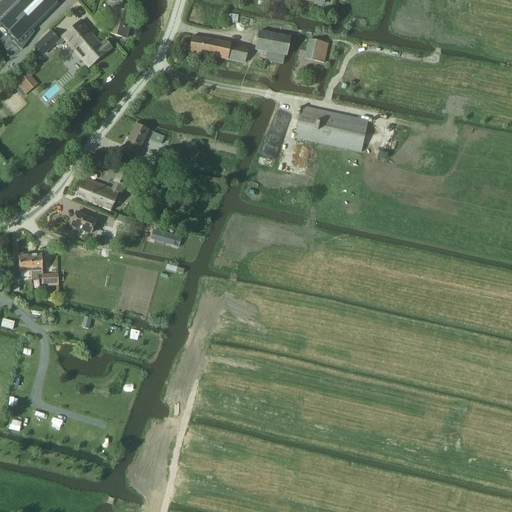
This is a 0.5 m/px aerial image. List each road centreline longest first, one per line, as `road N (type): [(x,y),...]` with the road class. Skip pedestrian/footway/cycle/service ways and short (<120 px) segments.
road 1 (unclassified): [(0,228),(30,215),(62,185),(154,64),(180,0)]
road 2 (track): [(438,46),(430,61),(359,48),(324,107)]
